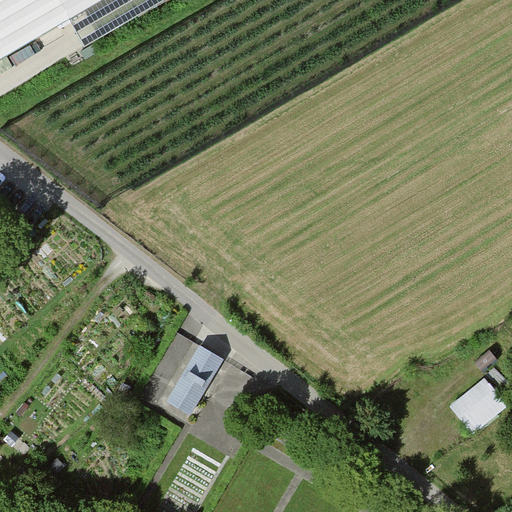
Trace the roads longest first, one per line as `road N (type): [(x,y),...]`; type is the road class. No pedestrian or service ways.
road 1 (track): [(455,511),(0,150)]
road 2 (track): [(130,251),(0,410)]
